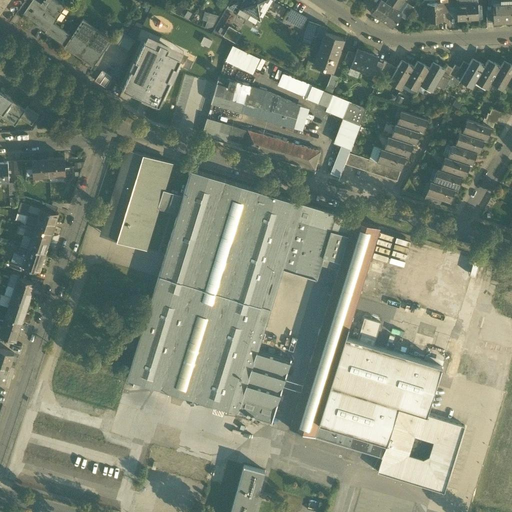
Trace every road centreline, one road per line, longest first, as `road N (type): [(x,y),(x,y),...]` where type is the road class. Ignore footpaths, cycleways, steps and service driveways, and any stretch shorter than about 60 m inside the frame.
road 1 (residential): [(113,127),(457,231)]
road 2 (residential): [(0,450),(113,127)]
road 3 (residential): [(351,23),(398,43),(511,37)]
road 4 (residential): [(113,127),(0,44)]
